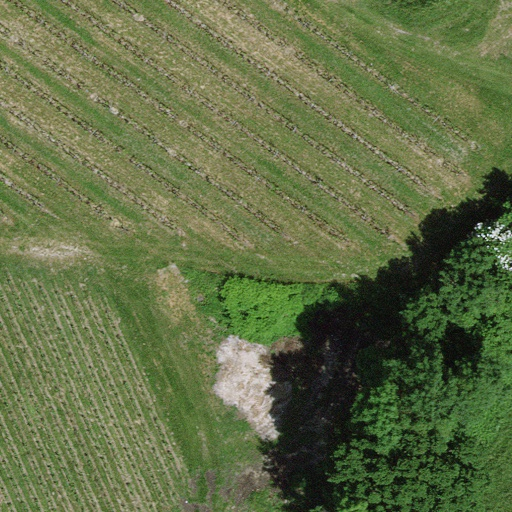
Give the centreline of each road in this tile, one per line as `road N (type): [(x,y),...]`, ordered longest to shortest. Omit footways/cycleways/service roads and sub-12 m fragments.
road 1 (track): [(204,511),(215,480),(133,270),(0,239)]
road 2 (track): [(325,0),(379,30),(444,44)]
